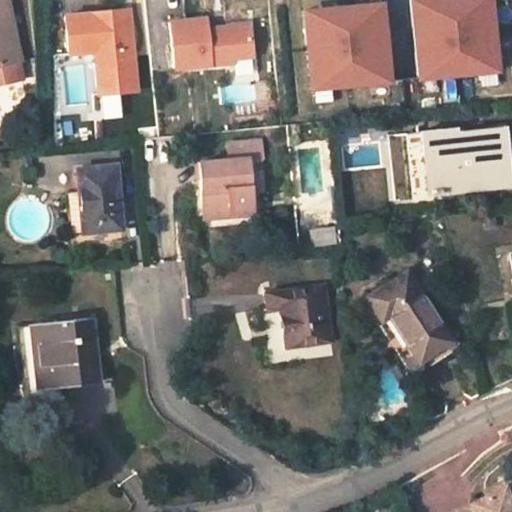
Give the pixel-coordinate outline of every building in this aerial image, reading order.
[(0,0),(0,82),(23,78),(20,60),(22,59),(9,0),(0,0)] [(389,79),(381,0),(304,7),(312,86),(389,79)] [(497,69),(490,0),(410,0),(418,77),(497,69)] [(67,52),(92,49),(97,92),(137,88),(128,7),(88,11),(62,14),(67,52)] [(168,30),(171,61),(171,65),(232,60),(232,57),(252,55),(249,22),(205,26),(204,16),(167,19),(168,30)] [(83,65),(65,66),(67,104),(85,103),(83,65)] [(106,118),(124,115),(122,100),(104,103),(106,118)] [(419,130),(422,153),(428,152),(432,189),(509,181),(505,130),(456,135),(456,126),(419,130)] [(260,158),(258,143),(230,145),(231,160),(245,159),(260,158)] [(428,152),(422,153),(426,190),(432,189),(428,152)] [(203,215),(249,211),(245,159),(231,160),(200,163),(203,215)] [(78,191),(67,192),(72,245),(121,240),(120,230),(122,230),(115,165),(76,169),(78,191)] [(405,272),(366,297),(381,319),(388,314),(416,359),(449,337),(405,272)] [(324,284),(265,291),(266,309),(279,308),(285,345),(331,339),(324,284)] [(99,381),(92,317),(18,326),(25,396),(44,394),(44,397),(46,401),(51,404),(61,403),(60,386),(99,381)] [(459,511),(511,511),(511,481),(503,481),(503,487),(470,503),(472,506),(459,511)]
